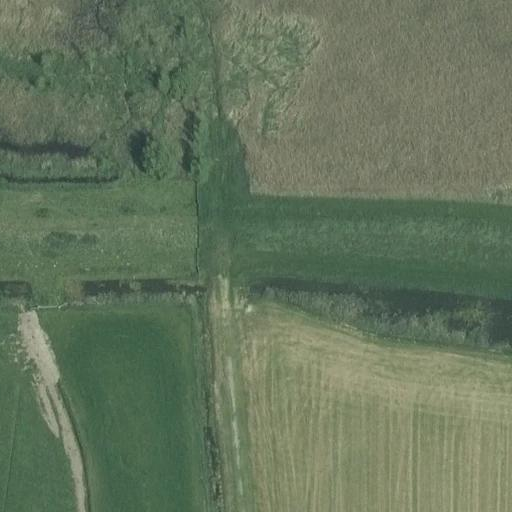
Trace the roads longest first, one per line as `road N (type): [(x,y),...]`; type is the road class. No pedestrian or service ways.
road 1 (track): [(195,0),(244,511)]
road 2 (track): [(204,73),(106,81),(0,69)]
